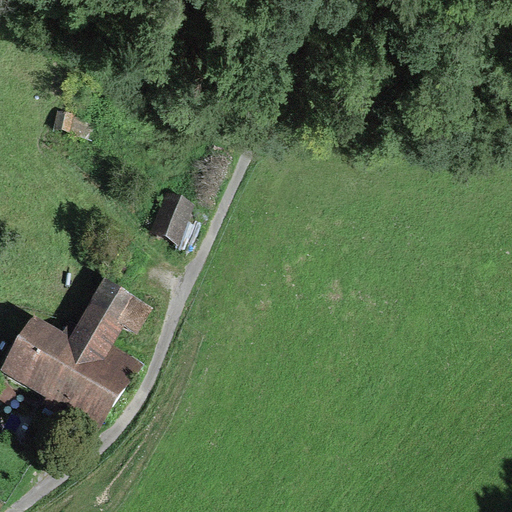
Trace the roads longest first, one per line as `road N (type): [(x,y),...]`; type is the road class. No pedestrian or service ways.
road 1 (track): [(255,140),(188,269),(125,427)]
road 2 (track): [(72,0),(110,34),(176,72),(247,152)]
road 3 (residential): [(125,427),(22,511)]
